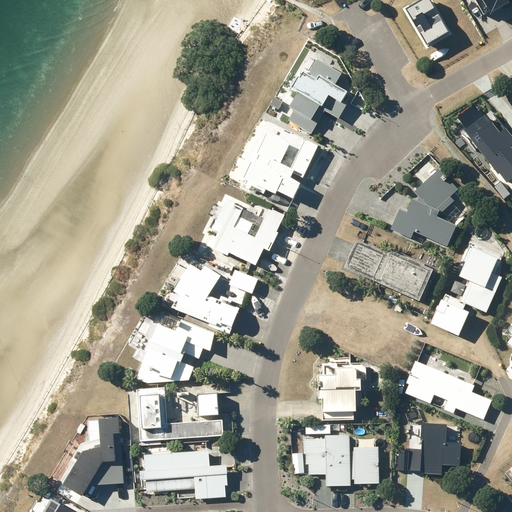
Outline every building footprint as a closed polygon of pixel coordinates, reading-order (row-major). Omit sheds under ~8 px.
[(424,0),(405,10),(427,50),(452,37),(432,0),(424,0)] [(476,0),(482,12),(508,0),(476,0)] [(293,110),(287,120),(310,134),(325,111),(337,119),(347,104),(342,101),(347,93),(334,85),(340,75),(317,60),(307,75),(303,73),(299,78),(298,77),(291,89),(298,93),(289,108),(293,110)] [(281,99),(272,93),(267,101),(276,107),(281,99)] [(348,111),(343,118),(363,131),(368,123),(348,111)] [(474,137),(510,182),(511,180),(511,134),(505,126),(500,130),(493,122),(474,137)] [(256,154),(258,155),(254,164),(251,163),(243,180),(246,181),(244,185),(263,194),(265,190),(275,195),(276,191),(293,199),(300,183),(290,179),(292,173),(303,178),(317,147),(304,140),(291,169),(279,164),(288,144),(266,134),(256,154)] [(428,206),(413,200),(407,213),(400,210),(391,230),(410,239),(413,232),(447,247),(456,226),(436,218),(438,213),(441,213),(453,201),(449,197),(457,190),(439,170),(414,192),(428,206)] [(212,235),(206,246),(226,256),(228,253),(255,266),(263,249),(269,252),(278,233),(276,232),(284,216),(269,208),(254,238),(247,235),(253,224),(238,216),(242,208),(234,204),(235,203),(226,199),(211,229),(218,232),(216,237),(212,235)] [(344,269),(419,302),(433,271),(390,252),(388,255),(357,241),(344,269)] [(459,277),(469,281),(459,302),(485,314),(502,278),(491,273),(497,260),(472,249),(459,277)] [(235,270),(228,285),(251,294),(257,280),(235,270)] [(209,323),(208,326),(229,334),(240,303),(221,296),(219,301),(183,288),(175,311),(209,323)] [(463,311),(465,306),(445,297),(443,302),(441,301),(431,324),(459,336),(469,314),(463,311)] [(158,326),(136,379),(146,383),(188,381),(193,367),(181,362),(184,353),(199,359),(203,349),(210,352),(215,333),(182,320),(177,334),(158,326)] [(474,386),(415,361),(406,383),(409,384),(405,394),(430,404),(434,395),(447,400),(443,410),(454,414),(456,409),(483,420),(491,401),(471,392),(474,386)] [(335,367),(335,376),(318,376),(318,401),(321,400),(321,413),(357,413),(356,391),(361,391),(360,380),(356,380),(356,370),(353,367),(335,367)] [(164,387),(136,389),(139,442),(141,442),(141,445),(160,444),(160,440),(223,437),(222,421),(166,423),(164,387)] [(196,396),(198,417),(219,415),(217,394),(196,396)] [(103,419),(105,444),(88,449),(66,482),(85,495),(109,459),(121,458),(118,431),(125,430),(124,418),(103,419)] [(422,474),(444,475),(445,464),(463,464),(463,443),(448,443),(449,424),(423,424),(424,449),(411,449),(409,470),(422,470),(422,474)] [(325,436),(325,439),(303,440),(303,453),(305,453),(305,465),(308,465),(308,475),(325,474),(325,486),(350,486),(349,480),(354,480),(354,484),(379,484),(378,448),(353,448),(353,451),(349,451),(349,436),(325,436)] [(408,450),(399,449),(398,470),(406,470),(408,450)] [(144,471),(140,471),(140,481),(145,481),(146,492),(195,489),(195,499),(225,498),(224,485),(227,485),(226,465),(209,466),(208,451),(143,455),(144,471)] [(71,511),(50,500),(43,511),(71,511)]
